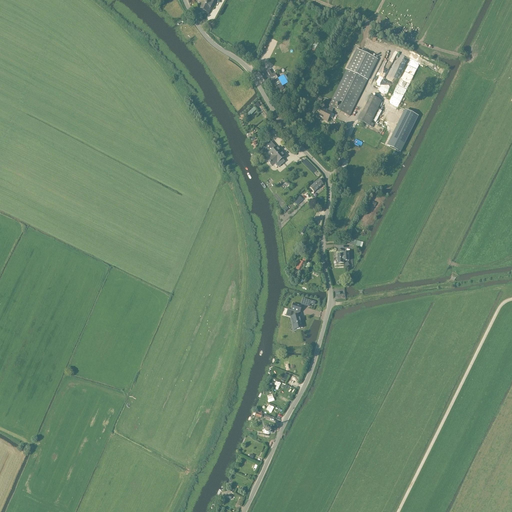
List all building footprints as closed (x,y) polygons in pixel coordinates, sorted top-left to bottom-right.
[(213,4),(214,0),(202,0),(198,8),(208,13),(211,8),(211,9),(214,4),(213,4)] [(311,58),(318,44),(314,42),(307,56),(311,58)] [(377,60),(357,50),(329,106),(330,107),(333,108),(349,116),(377,60)] [(278,51),(271,68),(279,72),(283,63),(285,65),(284,68),(289,70),(295,56),(290,54),(288,59),(286,58),(287,55),(278,51)] [(306,71),(310,72),(316,60),(313,58),(306,71)] [(269,70),(266,72),(277,88),(282,85),(275,73),(272,75),(269,70)] [(265,71),(263,72),(256,76),(261,84),(266,81),(265,79),(269,76),(265,71)] [(369,126),(381,101),(371,96),(358,121),(369,126)] [(321,109),(317,117),(327,122),(332,113),(331,113),(333,108),(330,107),(328,111),(325,110),(325,111),(321,109)] [(250,117),(256,110),(253,108),(247,114),(250,117)] [(400,153),(405,144),(394,138),(390,147),(400,153)] [(284,156),(277,147),(275,148),(271,142),(262,149),(270,158),(267,161),(272,167),(276,163),(278,167),(284,162),(281,158),(284,156)] [(314,193),(323,185),(319,180),(310,188),(314,193)] [(294,201),(297,205),(303,201),(299,196),(294,201)] [(362,242),(349,239),(348,243),(360,247),(362,242)] [(343,255),(337,255),(338,264),(343,264),(343,261),(349,261),(348,253),(343,253),(343,255)] [(302,262),(300,261),(295,269),(301,272),(302,268),(302,267),(302,268),(305,264),(304,263),(302,262)] [(293,304),(291,311),(296,312),(294,319),(291,319),(293,326),(295,326),(296,326),(297,329),(303,328),(301,322),(300,322),(300,319),(300,318),(300,315),(298,316),(299,313),(301,306),(293,304)] [(273,431),(271,430),(271,429),(270,428),(269,428),(269,427),(268,427),(267,427),(266,427),(265,427),(264,428),(263,429),(263,430),(263,431),(263,432),(263,433),(264,434),(264,435),(265,435),(266,435),(267,435),(268,435),(269,435),(270,435),(270,434),(271,433),(272,433),(273,431)]
